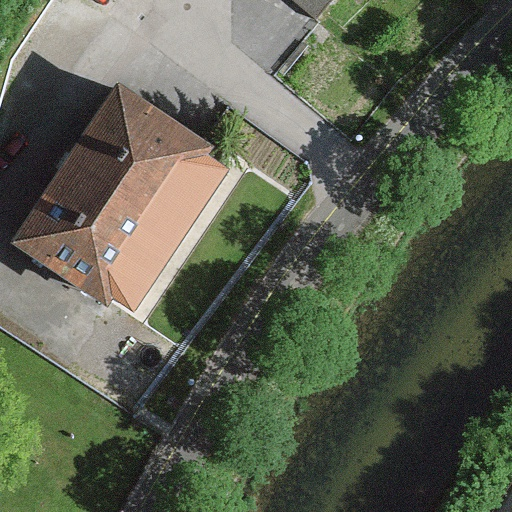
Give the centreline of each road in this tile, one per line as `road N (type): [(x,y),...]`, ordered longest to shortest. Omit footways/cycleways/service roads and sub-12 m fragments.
road 1 (residential): [(511,29),(344,196),(151,511)]
road 2 (unknown): [(207,0),(188,19),(293,111),(344,196)]
